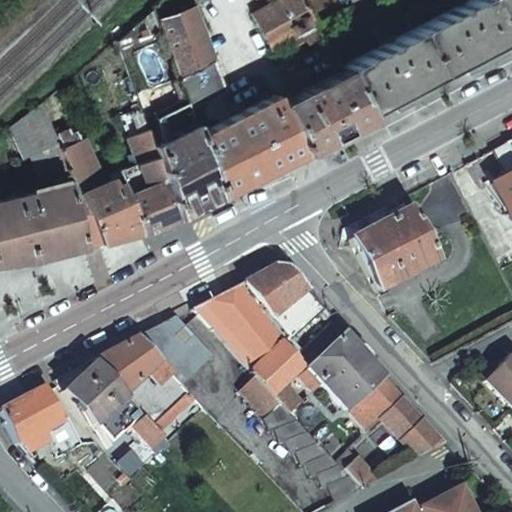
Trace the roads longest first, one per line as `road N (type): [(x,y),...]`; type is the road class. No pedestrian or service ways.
road 1 (unclassified): [(511,482),(378,342),(278,218)]
road 2 (secondary): [(278,218),(0,359)]
road 3 (secondary): [(511,91),(278,218)]
road 4 (unknown): [(395,0),(262,69),(246,65),(221,0)]
road 5 (unknown): [(329,511),(466,435)]
